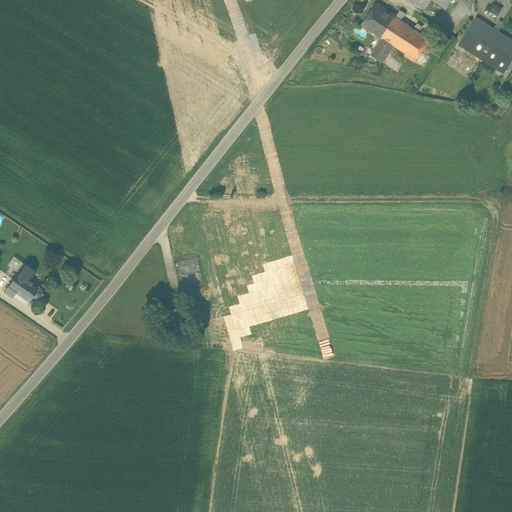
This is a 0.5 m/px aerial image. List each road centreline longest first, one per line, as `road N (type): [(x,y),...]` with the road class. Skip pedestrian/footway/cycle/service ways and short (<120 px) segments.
road 1 (tertiary): [(0,419),(340,0)]
road 2 (track): [(185,193),(498,198),(476,371)]
road 3 (track): [(279,75),(148,0)]
